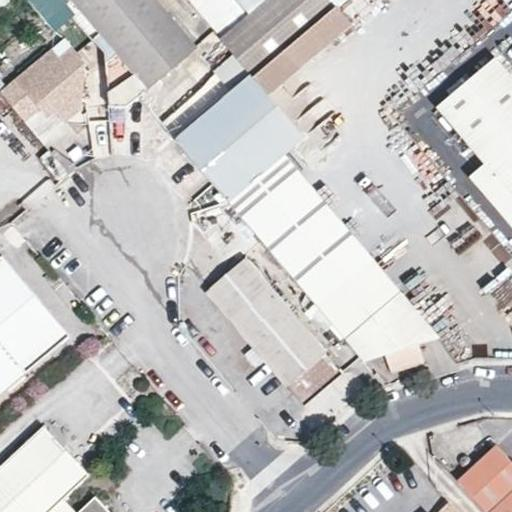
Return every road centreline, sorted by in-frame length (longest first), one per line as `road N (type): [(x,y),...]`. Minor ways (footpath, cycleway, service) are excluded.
road 1 (residential): [(301,503),(117,304)]
road 2 (residential): [(301,503),(416,412),(511,396)]
